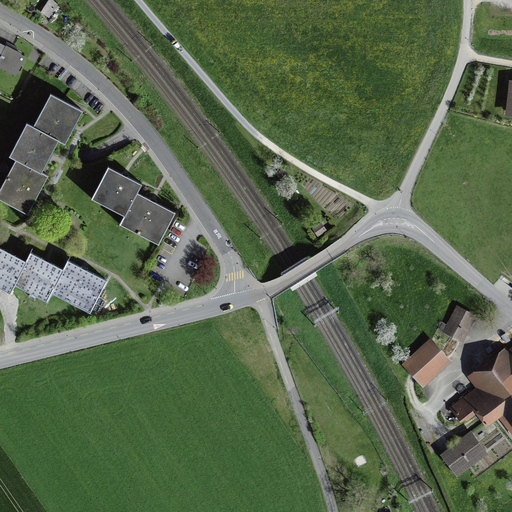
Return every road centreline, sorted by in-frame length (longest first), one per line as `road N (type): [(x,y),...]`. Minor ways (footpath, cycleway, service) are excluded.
road 1 (residential): [(0,10),(67,54),(140,124),(227,248),(235,302)]
road 2 (track): [(394,221),(253,132),(137,0)]
road 3 (unclassified): [(235,302),(0,361)]
road 4 (unclassified): [(468,0),(458,73),(394,221)]
road 5 (unclassified): [(394,221),(235,302)]
road 6 (unclassified): [(511,308),(423,232),(394,221)]
